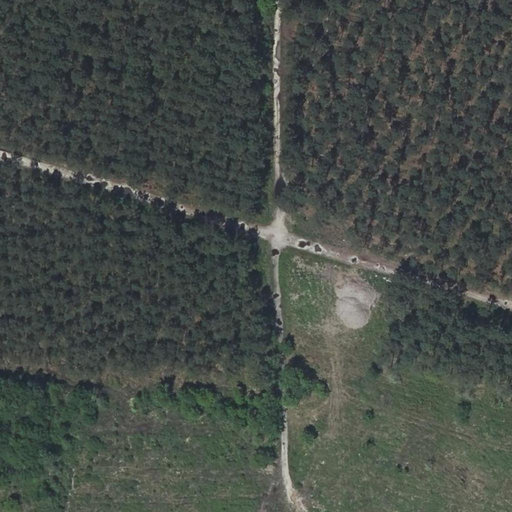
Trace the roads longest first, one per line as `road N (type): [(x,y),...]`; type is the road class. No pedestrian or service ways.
road 1 (track): [(511,303),(0,158)]
road 2 (track): [(275,235),(289,511)]
road 3 (track): [(275,235),(276,0)]
